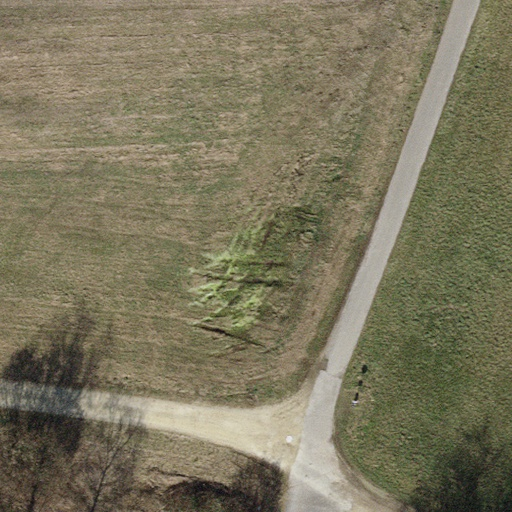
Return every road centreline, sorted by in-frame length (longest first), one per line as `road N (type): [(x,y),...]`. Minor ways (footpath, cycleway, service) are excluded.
road 1 (track): [(318,428),(394,247),(480,0)]
road 2 (track): [(318,428),(0,390)]
road 3 (track): [(437,511),(307,460)]
